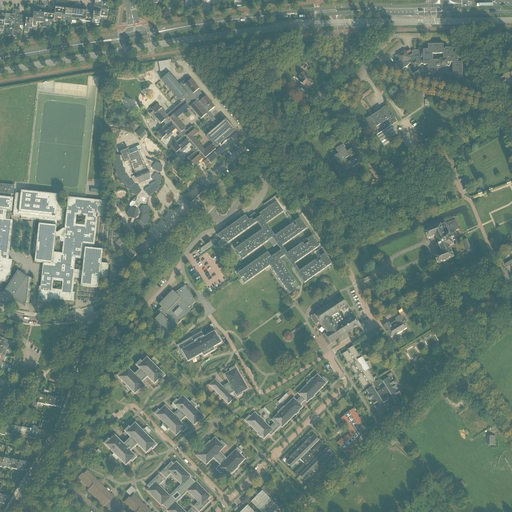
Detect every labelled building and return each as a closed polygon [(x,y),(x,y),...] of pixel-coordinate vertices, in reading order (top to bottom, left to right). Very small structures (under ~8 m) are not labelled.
[(94,0),(94,4),(94,8),(108,10),(108,3),(102,2),(101,0),(94,0)] [(55,8),(54,22),(57,22),(57,19),(61,20),(63,7),(63,6),(63,5),(62,5),(62,6),(56,5),(56,4),(56,5),(55,8)] [(37,10),(34,9),(33,12),(32,26),(36,27),(36,22),(39,23),(41,6),(38,5),(37,10)] [(41,6),(39,23),(43,23),(42,28),(46,28),(48,11),(44,11),(45,6),(41,6)] [(63,7),(61,20),(63,20),(66,20),(68,20),(67,27),(71,27),(71,24),(71,19),(72,19),(73,7),(63,6),(63,7)] [(48,11),(46,28),(48,28),(49,28),(50,24),(53,24),(54,22),(55,8),(52,7),(51,12),(48,11)] [(71,19),(71,24),(78,24),(78,22),(79,20),(76,20),(76,17),(86,18),(87,11),(87,8),(73,7),(72,19),(71,19)] [(93,12),(87,11),(86,18),(85,22),(99,23),(100,16),(107,17),(108,10),(94,8),(93,12)] [(5,14),(4,24),(9,25),(9,28),(7,28),(6,35),(13,36),(14,28),(16,10),(13,10),(12,16),(10,16),(11,15),(5,14)] [(14,28),(13,36),(20,37),(21,30),(19,30),(20,28),(20,26),(25,27),(26,16),(21,16),(19,16),(20,10),(16,10),(14,28)] [(25,28),(24,33),(25,33),(28,33),(28,32),(28,29),(32,29),(32,26),(33,12),(30,12),(30,16),(26,16),(25,27),(25,28)] [(415,52),(415,53),(412,54),(409,56),(405,51),(397,56),(400,60),(396,62),(401,70),(409,65),(410,64),(412,66),(409,68),(413,74),(419,70),(417,67),(421,65),(420,65),(421,64),(424,64),(424,65),(429,65),(429,67),(428,67),(428,75),(433,75),(433,80),(441,79),(441,78),(442,78),(442,83),(458,83),(458,78),(463,78),(462,62),(457,62),(457,61),(458,61),(458,53),(453,53),(453,48),(445,48),(445,50),(444,50),(444,45),(428,45),(428,50),(423,50),(423,52),(419,52),(415,52)] [(169,61),(158,62),(160,72),(170,70),(169,61)] [(286,63),(280,69),(284,73),(290,67),(286,63)] [(306,84),(309,87),(313,83),(302,73),(299,77),(302,81),(300,83),(303,86),(306,84)] [(161,80),(180,103),(181,102),(181,103),(167,115),(157,104),(151,110),(153,112),(149,114),(156,121),(158,119),(161,124),(165,121),(167,123),(156,133),(162,139),(164,137),(166,140),(173,135),(171,132),(175,129),(179,134),(177,136),(180,139),(170,147),(175,153),(177,152),(180,155),(187,149),(185,147),(189,143),(193,148),(191,150),(194,153),(183,162),(188,169),(190,167),(193,170),(200,164),(198,162),(202,159),(204,161),(203,163),(205,166),(209,162),(210,164),(218,157),(217,156),(234,142),(235,143),(240,138),(236,134),(234,132),(235,131),(225,120),(220,125),(209,112),(214,108),(205,97),(204,97),(198,90),(199,89),(191,80),(190,80),(188,78),(181,84),(182,84),(180,86),(169,74),(161,80)] [(378,112),(376,113),(367,120),(373,129),(385,122),(389,127),(391,126),(397,122),(387,105),(378,111),(378,112)] [(389,127),(376,135),(384,147),(398,137),(390,126),(389,127)] [(142,130),(137,135),(141,139),(146,134),(142,130)] [(335,133),(327,139),(329,142),(337,137),(335,133)] [(340,140),(332,145),(338,154),(334,157),(339,165),(335,168),(340,176),(336,179),(338,183),(337,184),(340,188),(345,184),(344,183),(351,179),(352,180),(356,177),(357,178),(353,171),(348,174),(346,170),(350,168),(351,169),(355,166),(356,167),(352,160),(348,163),(345,159),(349,157),(350,158),(354,155),(355,156),(351,149),(347,152),(344,148),(345,147),(343,145),(338,148),(338,147),(343,144),(340,140)] [(140,144),(128,149),(130,155),(142,150),(140,144)] [(139,232),(144,230),(145,226),(149,225),(151,219),(148,216),(151,210),(148,207),(146,207),(146,205),(148,200),(147,198),(149,197),(149,198),(151,197),(154,193),(155,193),(157,192),(160,187),(158,185),(161,183),(162,177),(158,175),(159,173),(161,172),(162,166),(146,159),(142,150),(130,155),(128,149),(120,153),(121,156),(120,157),(118,155),(111,158),(110,160),(114,165),(113,165),(113,167),(116,172),(116,174),(121,181),(120,181),(121,183),(126,186),(126,188),(131,191),(131,192),(132,193),(137,197),(130,204),(130,206),(131,208),(127,213),(128,218),(132,218),(131,220),(131,221),(129,225),(134,227),(139,232)] [(0,193),(14,195),(15,186),(0,184),(0,193)] [(184,199),(190,205),(189,204),(203,191),(198,186),(184,199)] [(39,221),(37,235),(35,235),(33,254),(35,254),(34,262),(43,263),(40,287),(41,287),(40,296),(38,296),(38,301),(50,302),(51,300),(64,301),(65,299),(74,300),(75,292),(73,292),(74,279),(81,279),(80,286),(98,288),(99,278),(107,279),(109,264),(101,263),(103,250),(94,249),(98,218),(96,217),(96,214),(98,214),(98,216),(105,217),(107,202),(68,197),(64,229),(63,229),(58,233),(56,233),(57,226),(56,226),(57,220),(61,221),(62,210),(60,210),(62,198),(58,198),(58,195),(21,191),(21,194),(15,193),(13,216),(21,217),(21,219),(39,221)] [(13,199),(0,197),(0,281),(8,283),(8,282),(11,283),(4,294),(19,303),(20,304),(22,304),(26,305),(26,304),(25,304),(25,302),(30,302),(32,278),(28,277),(27,279),(18,272),(16,276),(11,276),(12,260),(9,260),(13,220),(9,220),(10,211),(12,211),(13,199)] [(245,216),(217,235),(224,245),(257,222),(262,230),(235,249),(242,259),(272,238),(281,251),(271,258),(267,253),(237,274),(244,284),(269,266),(289,294),(299,287),(279,259),(284,256),(304,284),(331,264),(324,254),(299,272),(294,264),(319,246),(312,236),(287,254),(281,246),(307,229),(300,219),(274,237),(266,224),(283,212),(276,202),(259,214),(260,216),(258,218),(254,213),(249,217),(251,219),(248,221),(245,216)] [(443,225),(425,232),(428,240),(436,236),(443,254),(435,257),(438,265),(454,258),(450,247),(451,246),(451,248),(454,246),(445,224),(443,225)] [(467,240),(463,241),(468,252),(472,251),(467,240)] [(201,248),(203,252),(214,246),(212,242),(201,248)] [(125,254),(128,256),(131,260),(136,255),(131,249),(133,247),(129,244),(128,243),(127,244),(128,245),(126,246),(130,250),(125,254)] [(507,256),(502,259),(507,267),(511,263),(511,252),(510,250),(510,251),(508,248),(506,250),(507,252),(505,254),(507,256)] [(186,309),(188,308),(197,301),(185,285),(175,293),(172,291),(159,304),(162,307),(157,311),(160,314),(152,323),(167,338),(176,329),(174,327),(184,318),(183,316),(189,312),(186,309)] [(315,315),(311,317),(312,319),(315,325),(318,323),(319,322),(322,327),(324,329),(326,332),(325,333),(324,334),(331,344),(360,326),(352,313),(350,314),(351,316),(346,320),(344,321),(340,315),(339,314),(338,312),(338,311),(345,307),(347,309),(349,308),(342,297),(315,315)] [(389,324),(384,327),(391,338),(408,328),(401,317),(395,320),(396,321),(390,325),(389,324)] [(188,340),(177,346),(179,348),(180,348),(185,357),(184,357),(184,358),(185,357),(188,362),(202,354),(203,357),(205,356),(204,356),(208,354),(208,353),(210,352),(210,353),(214,351),(213,348),(221,343),(219,338),(218,338),(214,332),(204,338),(201,333),(190,339),(190,338),(187,339),(188,340)] [(294,335),(291,332),(287,332),(284,333),(284,337),(285,340),(288,341),(291,340),(293,338),(294,335)] [(0,346),(7,348),(9,341),(5,339),(6,336),(0,334),(0,346)] [(347,351),(342,355),(347,364),(349,363),(352,367),(350,368),(355,375),(356,374),(359,378),(357,379),(363,388),(369,384),(370,385),(373,383),(375,382),(368,370),(366,368),(368,367),(366,363),(367,362),(366,363),(363,359),(362,360),(360,358),(353,346),(347,350),(348,351),(347,351)] [(376,350),(374,352),(379,361),(382,359),(376,350)] [(121,372),(117,376),(126,386),(130,389),(130,390),(135,394),(140,389),(141,391),(145,387),(141,383),(142,382),(145,379),(147,377),(154,384),(159,379),(160,381),(165,376),(155,367),(151,363),(152,363),(147,358),(142,363),(140,362),(136,366),(140,370),(134,376),(127,368),(122,373),(121,372)] [(215,380),(209,386),(228,404),(233,399),(229,395),(234,392),(237,397),(242,394),(241,393),(247,389),(244,383),(243,384),(240,379),(241,378),(235,367),(230,370),(231,371),(224,375),(229,384),(227,385),(228,386),(226,387),(225,386),(223,387),(222,388),(215,380)] [(289,419),(288,418),(289,417),(290,418),(295,413),(295,414),(298,411),(298,410),(302,406),(299,404),(304,399),(306,402),(310,398),(311,398),(314,395),(313,395),(318,390),(317,389),(318,388),(319,389),(327,381),(322,377),(321,378),(317,374),(312,378),(307,383),(298,393),(301,396),(296,401),(293,398),(283,407),(278,412),(271,419),(275,422),(270,427),(264,421),(259,416),(254,412),(250,416),(249,415),(244,419),(252,427),(253,426),(254,427),(253,428),(258,432),(257,433),(260,436),(261,435),(263,438),(268,433),(270,435),(280,425),(281,427),(289,419)] [(372,387),(366,391),(368,395),(367,395),(370,399),(370,400),(371,400),(372,401),(371,401),(376,410),(377,409),(380,415),(387,411),(383,403),(392,398),(397,406),(404,402),(400,396),(401,396),(398,390),(397,391),(396,390),(397,390),(392,381),(391,382),(389,378),(382,382),(385,387),(376,393),(372,387)] [(410,387),(415,392),(424,384),(419,379),(410,387)] [(44,389),(43,392),(41,392),(39,397),(35,396),(32,405),(37,406),(38,403),(40,404),(40,405),(40,404),(44,405),(45,406),(49,392),(49,391),(44,389)] [(49,392),(45,406),(45,404),(48,405),(48,406),(48,405),(52,406),(52,407),(55,397),(50,396),(51,393),(49,392)] [(55,397),(52,407),(53,407),(53,406),(56,406),(55,408),(56,406),(59,408),(60,408),(63,400),(57,398),(58,395),(56,394),(55,397)] [(158,410),(154,414),(164,424),(163,425),(167,430),(169,428),(176,436),(181,430),(183,432),(186,429),(180,422),(185,417),(194,426),(199,420),(200,422),(204,418),(194,408),(196,407),(191,402),(190,403),(183,396),(177,401),(176,400),(173,404),(179,410),(176,413),(176,414),(175,416),(174,415),(173,415),(165,406),(159,411),(158,410)] [(361,430),(360,430),(360,429),(360,428),(359,427),(359,426),(358,425),(362,423),(361,423),(360,421),(361,420),(359,418),(358,418),(357,416),(358,416),(356,413),(355,414),(354,411),(355,411),(353,409),(349,412),(349,411),(344,415),(344,416),(340,419),(341,419),(342,421),(343,424),(344,423),(349,431),(349,433),(342,440),(341,439),(339,441),(340,441),(338,443),(337,442),(337,443),(340,446),(339,447),(344,452),(347,456),(349,454),(349,453),(350,451),(351,452),(353,450),(354,448),(355,448),(357,446),(358,444),(359,445),(359,444),(357,442),(356,441),(357,440),(358,439),(358,438),(359,438),(359,437),(360,437),(361,436),(361,435),(361,434),(361,433),(361,431),(361,430)] [(42,417),(37,431),(35,440),(35,439),(38,439),(38,440),(38,439),(42,441),(43,441),(44,438),(46,429),(41,428),(43,422),(48,423),(49,419),(42,417)] [(2,427),(0,434),(4,436),(4,435),(7,436),(8,434),(11,436),(12,436),(14,428),(9,426),(10,423),(8,422),(6,428),(2,427)] [(19,437),(22,429),(17,427),(18,424),(15,423),(14,428),(12,436),(13,435),(15,436),(15,437),(15,436),(19,437)] [(108,440),(104,444),(114,454),(112,455),(117,460),(118,459),(125,466),(131,461),(132,462),(136,458),(135,457),(137,456),(134,452),(132,454),(130,452),(132,449),(134,447),(137,445),(146,454),(151,449),(152,450),(156,446),(147,436),(148,434),(144,430),(142,431),(135,424),(130,429),(128,428),(124,432),(131,438),(124,445),(115,436),(109,441),(108,440)] [(27,438),(31,427),(23,425),(22,429),(19,437),(20,437),(20,436),(23,437),(22,438),(23,438),(23,437),(27,438)] [(34,439),(35,440),(37,431),(32,430),(32,429),(33,426),(31,426),(31,427),(27,438),(28,438),(28,437),(30,438),(30,439),(31,438),(34,439)] [(305,480),(310,476),(311,477),(314,473),(315,471),(315,472),(322,466),(321,465),(323,464),(330,458),(329,457),(332,453),(327,449),(317,459),(309,450),(319,440),(314,436),(311,439),(310,438),(291,457),(292,458),(287,462),(292,467),(300,459),(308,467),(300,475),(305,480)] [(203,449),(196,456),(200,460),(201,460),(206,465),(213,458),(220,465),(216,470),(220,474),(221,473),(226,478),(231,473),(231,474),(238,467),(245,460),(240,454),(241,453),(237,449),(226,460),(225,458),(224,459),(220,455),(221,454),(219,452),(225,446),(221,442),(220,443),(215,438),(210,442),(209,442),(203,449)] [(8,469),(9,469),(11,461),(6,459),(7,456),(5,455),(3,459),(1,468),(2,467),(4,467),(4,468),(4,467),(8,468),(8,469)] [(16,470),(19,462),(14,460),(15,457),(12,456),(11,461),(9,469),(9,468),(12,468),(11,470),(12,470),(12,469),(16,470)] [(19,462),(16,470),(17,470),(17,469),(20,470),(19,471),(20,470),(23,471),(24,471),(25,470),(27,470),(28,470),(28,468),(29,468),(30,464),(27,463),(21,462),(21,461),(22,458),(20,458),(19,462)] [(159,486),(163,481),(158,476),(148,486),(150,488),(147,491),(161,506),(162,505),(167,510),(166,511),(167,511),(193,511),(191,509),(188,511),(184,511),(176,503),(187,491),(198,502),(194,507),(198,511),(209,502),(207,500),(210,497),(196,482),(195,483),(189,478),(190,477),(176,462),(173,465),(171,463),(161,473),(166,479),(170,474),(181,485),(169,497),(159,486)] [(96,498),(95,499),(96,498),(100,502),(99,503),(103,507),(105,505),(111,511),(118,511),(119,511),(120,511),(125,507),(122,504),(121,505),(114,497),(114,496),(112,493),(111,495),(109,493),(110,492),(112,490),(108,486),(105,489),(102,485),(102,484),(101,485),(100,483),(101,482),(98,480),(97,480),(87,470),(83,474),(82,473),(77,478),(80,482),(81,481),(89,489),(87,490),(91,495),(92,494),(96,498)] [(279,511),(280,511),(278,508),(279,506),(281,508),(282,507),(282,506),(285,503),(284,503),(284,504),(266,485),(266,484),(262,488),(264,490),(262,491),(261,492),(253,500),(249,497),(242,504),(246,507),(240,511),(279,511)] [(133,486),(127,492),(130,495),(136,490),(133,486)] [(0,503),(3,504),(4,505),(5,500),(8,501),(9,498),(9,499),(10,497),(10,496),(7,495),(4,493),(4,492),(0,490),(0,503)] [(152,511),(151,511),(148,509),(149,508),(148,508),(148,509),(146,507),(147,506),(145,504),(144,505),(134,494),(130,498),(129,497),(124,502),(127,506),(128,505),(134,511),(152,511)]
